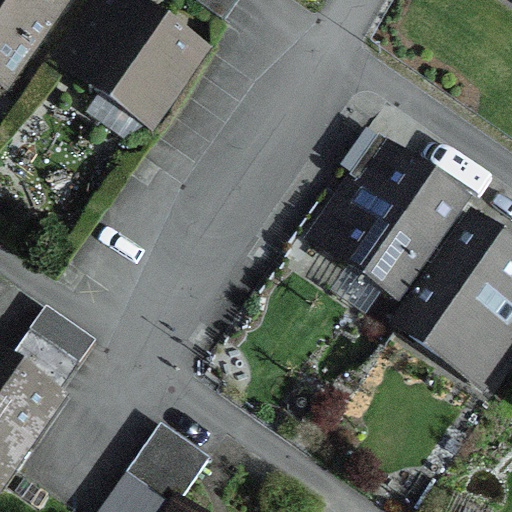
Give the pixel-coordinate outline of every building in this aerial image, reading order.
[(0,0),(0,75),(9,82),(66,0),(0,0)] [(94,0),(52,61),(148,128),(202,51),(129,0),(94,0)] [(237,0),(188,0),(222,23),(237,0)] [(415,270),(431,281),(454,249),(438,237),(462,203),(404,163),(380,197),(356,180),(314,240),(396,297),(415,270)] [(511,250),(472,223),(454,249),(431,281),(406,317),(464,357),(488,323),(511,340),(511,339),(511,302),(506,298),(511,288),(511,250)] [(29,333),(77,367),(95,343),(46,309),(29,333)] [(0,364),(0,478),(54,402),(0,364)] [(161,426),(143,450),(192,484),(209,459),(161,426)] [(168,504),(175,509),(192,484),(143,450),(126,475),(168,504)] [(162,511),(168,504),(126,475),(100,511),(162,511)]
